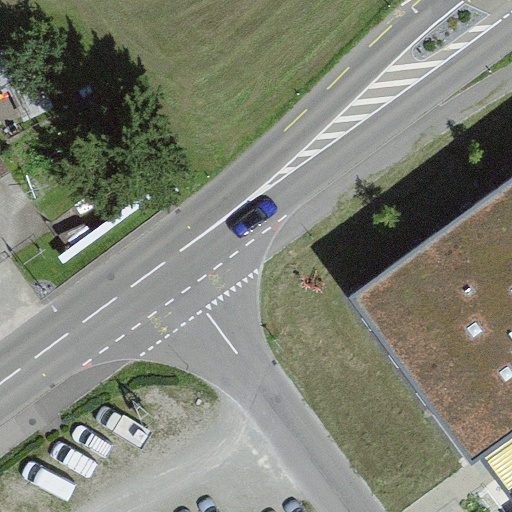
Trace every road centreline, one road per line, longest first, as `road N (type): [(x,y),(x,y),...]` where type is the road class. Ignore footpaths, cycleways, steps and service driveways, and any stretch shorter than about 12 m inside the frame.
road 1 (secondary): [(511,0),(168,263)]
road 2 (residential): [(352,511),(168,263)]
road 3 (secondary): [(168,263),(0,387)]
